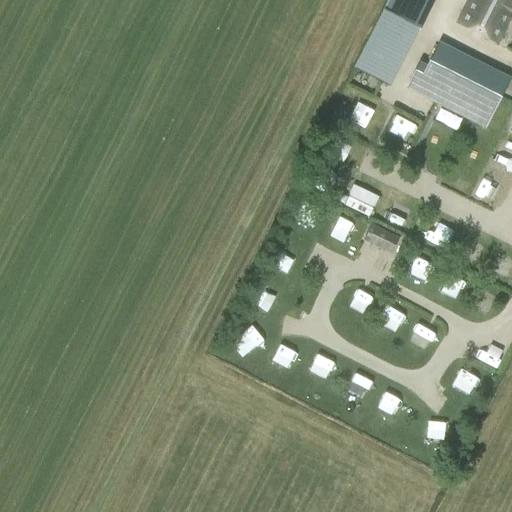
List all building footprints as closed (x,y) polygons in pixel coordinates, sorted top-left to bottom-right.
[(389,0),(384,10),(420,28),(426,17),(393,0),(389,0)] [(487,0),(468,0),(456,24),(496,44),(511,15),(487,2),(487,0)] [(511,0),(487,0),(487,2),(511,15),(511,12),(511,0)] [(508,80),(497,74),(485,98),(426,68),(418,64),(406,87),(485,127),(508,80)] [(357,193),(352,202),(373,212),(378,203),(357,193)] [(371,225),(363,241),(387,253),(395,237),(371,225)] [(467,238),(464,256),(482,259),(485,242),(467,238)] [(511,276),(511,273),(511,258),(499,253),(493,268),(511,276)] [(411,273),(423,278),(431,263),(418,257),(411,273)] [(366,313),(376,297),(358,286),(348,302),(366,313)] [(416,320),(409,334),(429,344),(436,331),(416,320)] [(282,340),(273,358),(290,368),(300,349),(282,340)] [(318,355),(312,373),(329,377),(334,360),(318,355)] [(461,368),(450,393),(468,401),(479,376),(461,368)] [(347,390),(365,399),(374,380),(355,372),(347,390)] [(389,385),(378,405),(398,417),(410,397),(389,385)] [(446,443),(447,424),(425,423),(425,442),(446,443)]
